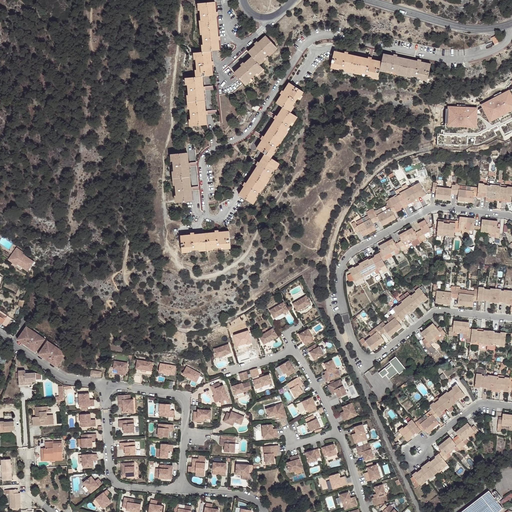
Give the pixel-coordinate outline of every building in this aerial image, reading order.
[(195,53),(197,77),(186,78),(191,126),(206,125),(202,76),(212,76),(210,51),(219,50),(214,2),(199,3),(204,51),(195,53)] [(252,56),(233,72),(244,84),(263,67),(259,62),(277,46),(266,34),(248,51),(252,56)] [(331,67),(378,78),(380,70),(428,82),(431,67),(384,56),(381,64),(334,53),(331,67)] [(264,155),(238,197),(250,204),(276,163),(269,158),(294,117),(287,112),(300,92),(289,84),(275,104),(282,109),(256,150),(264,155)] [(489,102),(482,106),(489,119),(496,115),(497,117),(511,110),(510,108),(511,107),(511,95),(510,92),(503,95),(502,93),(495,97),(488,100),(489,102)] [(453,108),(446,108),(445,122),(461,123),(468,123),(476,124),(477,109),(469,109),(469,107),(465,106),(457,106),(453,106),(453,108)] [(496,115),(489,119),(490,121),(497,117),(497,119),(511,112),(511,110),(511,109),(511,107),(510,108),(511,110),(497,117),(496,115)] [(511,121),(500,127),(505,136),(511,132),(511,121)] [(496,133),(493,127),(475,136),(473,136),(473,142),(476,142),(483,140),(496,133)] [(466,143),(467,135),(436,134),(436,141),(466,143)] [(172,154),(176,202),(191,201),(186,153),(172,154)] [(506,200),(511,201),(511,190),(511,187),(507,186),(507,188),(500,187),(500,185),(490,184),(490,186),(483,185),(483,183),(478,183),(477,187),(474,187),(474,188),(473,191),(459,189),(459,186),(459,185),(452,185),(451,188),(436,187),(437,183),(432,182),(431,192),(435,192),(435,198),(450,200),(451,194),(458,195),(457,201),(472,203),(473,196),(482,198),(482,197),(486,197),(489,197),(488,198),(499,200),(499,198),(506,199),(506,200)] [(368,215),(361,219),(363,223),(357,226),(356,226),(355,223),(351,224),(356,233),(359,231),(362,236),(375,229),(373,224),(379,221),(382,226),(395,218),(392,213),(400,209),(400,208),(406,205),(406,206),(410,204),(416,201),(415,200),(418,198),(420,197),(421,198),(426,195),(419,183),(414,185),(415,186),(409,189),(407,185),(402,187),(402,188),(395,191),(397,195),(397,196),(394,198),(394,196),(389,199),(390,200),(387,202),(388,205),(390,208),(386,210),(383,212),(376,216),(374,213),(373,210),(366,212),(368,215)] [(416,201),(410,204),(411,206),(420,202),(418,198),(415,200),(416,201)] [(449,224),(446,223),(443,223),(443,222),(438,221),(436,235),(442,236),(442,235),(448,236),(448,237),(453,237),(454,233),(457,234),(458,229),(461,230),(461,234),(469,235),(469,231),(473,231),(473,235),(480,236),(480,232),(484,232),(484,236),(491,237),(492,233),(495,234),(495,238),(499,238),(500,228),(496,228),(497,221),(482,219),(481,226),(474,225),(475,218),(459,217),(459,220),(458,224),(449,223),(449,224)] [(354,280),(355,282),(360,279),(359,278),(365,275),(365,277),(375,272),(374,270),(378,269),(381,275),(388,271),(383,262),(406,249),(404,246),(411,242),(413,245),(426,238),(424,235),(431,231),(424,220),(418,224),(421,230),(415,233),(412,228),(398,235),(401,241),(395,244),(392,239),(379,246),(381,252),(373,256),(374,257),(368,260),(368,259),(358,264),(359,265),(353,268),(353,267),(348,270),(350,274),(348,275),(348,283),(354,280)] [(180,237),(181,252),(230,247),(228,233),(180,237)] [(18,267),(19,265),(14,261),(20,253),(25,257),(27,255),(18,249),(9,260),(18,267)] [(20,253),(14,261),(19,265),(28,272),(35,264),(25,257),(20,253)] [(437,287),(433,286),(431,296),(435,296),(434,303),(450,305),(451,298),(458,299),(457,305),(472,306),(473,301),(482,302),(482,300),(489,301),(489,302),(499,304),(499,303),(506,303),(505,304),(511,305),(510,311),(511,311),(511,290),(507,290),(507,291),(500,290),(501,289),(490,288),(490,290),(483,288),(484,287),(478,287),(478,289),(474,289),(474,292),(467,291),(467,290),(452,288),(451,292),(436,290),(437,287)] [(362,338),(359,341),(365,348),(368,346),(372,350),(384,341),(380,336),(386,332),(390,336),(402,327),(398,322),(405,317),(405,316),(410,312),(410,313),(418,306),(423,301),(424,302),(428,299),(419,288),(415,291),(416,292),(411,296),(410,295),(402,302),(397,306),(396,306),(392,309),(395,313),(386,320),(389,322),(383,327),(380,324),(369,334),(371,337),(365,341),(362,338)] [(307,295),(293,303),(297,311),(302,308),(303,309),(307,306),(306,306),(311,303),(307,295)] [(283,302),(270,310),(274,318),(283,313),(283,314),(288,311),(283,302)] [(7,315),(6,316),(7,317),(2,324),(6,327),(12,319),(7,315)] [(300,321),(304,327),(310,323),(306,317),(300,321)] [(277,325),(281,332),(288,328),(284,321),(277,325)] [(477,329),(468,328),(469,322),(453,321),(453,327),(449,327),(448,336),(452,336),(452,333),(467,334),(467,338),(471,338),(470,343),(475,343),(475,342),(482,343),(482,344),(492,345),(492,344),(499,345),(499,346),(504,347),(506,332),(500,332),(500,333),(493,332),(494,331),(483,330),(483,331),(477,330),(477,329)] [(420,333),(424,339),(422,341),(427,348),(437,341),(445,334),(439,327),(436,328),(432,323),(420,333)] [(39,336),(26,327),(18,340),(37,353),(46,339),(40,335),(39,336)] [(272,328),(259,336),(263,344),(268,341),(272,339),(276,336),(272,328)] [(305,341),(304,342),(306,346),(313,341),(311,338),(313,337),(308,329),(299,335),(302,339),(303,338),(305,341)] [(250,333),(236,338),(238,347),(244,345),(253,342),(250,333)] [(48,341),(39,354),(58,367),(66,355),(54,346),(55,345),(48,341)] [(441,347),(437,341),(427,348),(432,354),(441,347)] [(229,344),(214,349),(216,357),(222,356),(226,355),(226,354),(231,353),(229,344)] [(315,344),(308,349),(310,352),(311,351),(313,354),(311,355),(314,359),(323,354),(319,347),(317,347),(315,344)] [(263,348),(266,355),(273,353),(271,346),(263,348)] [(251,360),(254,359),(257,357),(255,350),(252,352),(248,353),(251,360)] [(405,368),(395,356),(389,362),(391,365),(386,370),(384,368),(378,373),(381,377),(384,374),(389,379),(397,372),(399,374),(405,368)] [(233,357),(226,360),(228,367),(235,365),(233,357)] [(153,362),(137,359),(136,368),(141,369),(145,370),(151,370),(153,362)] [(127,362),(114,360),(114,363),(113,368),(118,369),(122,370),(121,374),(125,375),(127,362)] [(288,360),(279,365),(284,373),(286,372),(288,376),(295,371),(293,367),(292,368),(290,365),(291,365),(288,360)] [(323,375),(326,382),(340,376),(336,367),(335,367),(332,360),(324,364),(327,370),(328,373),(324,375),(323,375)] [(175,366),(160,363),(159,372),(164,373),(168,373),(174,374),(175,366)] [(186,366),(183,374),(189,377),(191,378),(197,381),(200,373),(186,366)] [(257,368),(250,370),(252,377),(259,375),(257,368)] [(511,382),(509,382),(511,376),(502,375),(501,378),(498,377),(498,376),(488,375),(488,376),(485,376),(485,370),(477,369),(474,388),(480,388),(480,387),(486,388),(486,389),(491,390),(497,390),(497,389),(500,389),(503,390),(503,391),(511,392),(511,398),(511,382)] [(19,376),(19,382),(27,382),(27,384),(32,384),(32,381),(32,379),(36,379),(41,379),(41,374),(35,373),(25,373),(25,370),(18,371),(18,372),(19,376)] [(246,371),(239,374),(241,381),(248,379),(246,371)] [(134,375),(133,382),(140,383),(142,376),(134,375)] [(253,381),(255,389),(263,387),(263,386),(272,383),(269,375),(260,378),(260,379),(253,381)] [(298,376),(287,383),(295,396),(303,392),(300,386),(298,384),(302,382),(298,376)] [(166,380),(165,387),(172,389),(173,381),(166,380)] [(328,385),(331,392),(335,390),(336,392),(338,398),(347,394),(340,380),(328,385)] [(181,382),(180,390),(187,391),(189,384),(181,382)] [(220,382),(210,386),(213,394),(217,392),(218,394),(220,401),(228,398),(223,385),(221,386),(220,382)] [(242,383),(232,386),(235,394),(244,392),(252,390),(249,382),(242,384),(242,383)] [(436,419),(438,417),(443,413),(442,412),(443,411),(447,408),(448,409),(451,407),(456,403),(455,402),(460,398),(461,398),(465,395),(456,384),(452,388),(453,388),(448,392),(447,391),(439,398),(439,399),(434,403),(430,406),(432,409),(429,411),(432,414),(426,419),(420,424),(417,421),(415,423),(412,420),(408,423),(408,424),(403,428),(403,427),(398,431),(407,441),(412,438),(411,437),(416,433),(417,434),(423,429),(427,433),(439,423),(436,419)] [(55,397),(55,401),(58,401),(64,401),(64,397),(63,387),(58,387),(59,397),(55,397)] [(89,399),(88,393),(80,394),(80,397),(78,398),(79,406),(93,406),(93,401),(89,401),(89,399)] [(312,397),(302,401),(306,410),(308,409),(309,413),(317,409),(315,405),(314,406),(313,403),(314,402),(312,397)] [(123,406),(123,412),(131,412),(131,408),(133,408),(133,399),(128,399),(118,400),(118,404),(123,404),(123,406)] [(306,410),(302,401),(296,404),(300,412),(306,410)] [(170,404),(156,403),(155,411),(159,412),(159,416),(174,417),(174,413),(169,412),(170,410),(170,404)] [(284,408),(282,403),(275,406),(266,409),(268,418),(275,415),(278,415),(279,419),(279,420),(287,418),(284,408)] [(345,413),(341,414),(344,421),(357,415),(353,407),(352,407),(350,404),(342,407),(344,411),(345,413)] [(48,413),(48,410),(47,407),(35,407),(36,417),(32,417),(32,426),(41,426),(40,422),(43,422),(44,425),(53,425),(53,415),(46,416),(46,413),(48,413)] [(193,411),(193,421),(201,421),(201,418),(203,418),(210,418),(211,410),(198,409),(197,411),(193,411)] [(231,413),(227,412),(223,421),(231,424),(233,420),(235,421),(241,424),(244,416),(231,411),(231,413)] [(423,416),(426,419),(432,414),(429,411),(423,416)] [(443,413),(438,417),(440,420),(447,415),(443,411),(442,412),(443,413)] [(90,413),(80,414),(80,423),(80,427),(95,426),(95,422),(91,422),(90,419),(90,413)] [(511,414),(502,413),(502,417),(502,420),(498,419),(497,429),(511,430),(511,414)] [(313,415),(305,419),(307,423),(308,422),(310,425),(308,426),(311,430),(320,426),(317,418),(315,419),(313,415)] [(133,419),(118,420),(119,424),(123,424),(123,426),(124,432),(134,432),(133,419)] [(4,431),(10,430),(13,430),(13,422),(3,423),(3,421),(0,421),(0,432),(4,433),(4,431)] [(412,476),(410,478),(415,488),(420,484),(421,485),(424,483),(424,482),(429,477),(430,478),(438,472),(437,471),(443,466),(444,467),(448,464),(445,460),(449,458),(448,457),(446,455),(449,452),(453,448),(457,445),(460,449),(463,446),(469,441),(466,438),(475,431),(477,434),(478,434),(480,432),(474,424),(471,426),(468,422),(455,432),(458,435),(459,436),(454,441),(453,439),(450,436),(438,446),(442,450),(435,456),(435,457),(430,461),(430,460),(421,467),(421,468),(416,472),(415,471),(412,474),(412,476)] [(173,424),(158,423),(157,436),(168,437),(168,431),(168,428),(173,428),(173,424)] [(263,429),(264,438),(278,437),(277,430),(273,430),(273,428),(273,424),(264,425),(265,429),(263,429)] [(353,437),(355,443),(367,439),(363,424),(354,427),(356,433),(357,436),(353,437)] [(96,433),(81,434),(82,447),(92,446),(92,440),(91,438),(96,437),(96,433)] [(224,445),(224,451),(234,452),(235,436),(224,435),(224,439),(220,438),(220,442),(224,443),(224,445)] [(45,448),(43,448),(44,459),(53,458),(53,461),(62,460),(61,446),(52,446),(52,444),(52,442),(44,442),(45,448)] [(135,442),(120,443),(120,447),(124,446),(125,449),(125,455),(135,454),(135,442)] [(356,447),(358,453),(362,452),(363,455),(365,460),(373,458),(369,443),(356,447)] [(161,448),(160,457),(168,457),(168,451),(168,448),(173,448),(173,444),(161,444),(161,448)] [(326,447),(322,448),(324,456),(328,455),(328,457),(337,454),(334,444),(329,446),(329,447),(326,448),(326,447)] [(279,453),(279,445),(264,446),(265,454),(266,464),(275,463),(274,456),(274,453),(279,453)] [(44,459),(43,448),(40,449),(41,461),(50,461),(50,463),(62,462),(62,460),(53,461),(53,458),(44,459)] [(311,451),(306,452),(309,462),(317,460),(317,458),(321,457),(318,449),(314,450),(315,451),(311,452),(311,451)] [(97,454),(82,454),(83,463),(85,463),(85,467),(93,466),(93,460),(93,458),(97,458),(97,454)] [(298,455),(292,457),(293,461),(291,461),(287,462),(289,470),(293,469),(294,471),(303,469),(298,455)] [(191,467),(190,471),(194,471),(203,472),(204,459),(197,458),(197,462),(191,462),(191,467)] [(1,460),(2,480),(11,480),(10,459),(1,460)] [(127,466),(121,467),(122,476),(134,475),(134,462),(127,463),(127,466)] [(226,463),(212,462),(212,474),(218,474),(219,470),(221,470),(221,475),(225,475),(226,463)] [(167,465),(159,464),(159,468),(158,478),(171,478),(172,469),(166,469),(167,465)] [(240,466),(236,465),(235,474),(241,474),(244,474),(243,479),(248,479),(249,464),(240,464),(240,466)] [(365,475),(367,481),(380,477),(378,468),(376,469),(375,465),(367,468),(368,472),(368,473),(365,475)] [(330,480),(332,488),(346,484),(344,477),(340,478),(339,477),(338,473),(330,475),(331,479),(330,480)] [(91,476),(84,481),(86,484),(85,485),(90,492),(102,483),(99,480),(96,482),(94,481),(91,476)] [(372,498),(374,505),(388,501),(385,491),(385,492),(383,484),(374,487),(376,493),(377,496),(373,497),(372,498)] [(107,489),(95,498),(101,505),(102,504),(104,507),(111,502),(107,497),(106,495),(109,493),(107,489)] [(10,509),(21,509),(20,494),(18,494),(17,490),(5,491),(6,495),(9,494),(10,509)] [(494,498),(489,491),(460,511),(497,511),(502,508),(497,501),(501,498),(496,491),(495,490),(494,490),(493,491),(492,492),(493,493),(495,497),(494,498)] [(351,500),(350,497),(348,491),(339,494),(344,509),(357,505),(355,498),(351,500)] [(126,510),(138,511),(139,511),(140,504),(134,503),(132,502),(132,498),(124,497),(122,507),(126,508),(126,510)] [(155,500),(150,499),(148,511),(161,511),(162,505),(156,504),(154,504),(155,500)] [(210,503),(206,503),(204,511),(217,511),(218,509),(212,508),(209,507),(210,503)]
